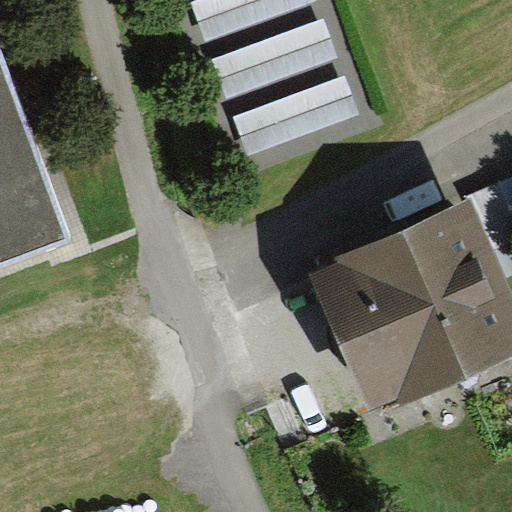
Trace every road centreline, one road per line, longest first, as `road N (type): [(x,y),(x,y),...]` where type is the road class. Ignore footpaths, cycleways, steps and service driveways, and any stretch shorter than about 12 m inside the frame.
road 1 (residential): [(102,0),(195,296),(511,116)]
road 2 (track): [(275,511),(195,296)]
